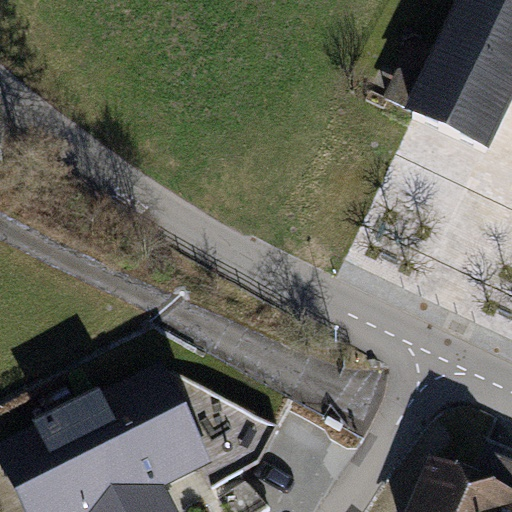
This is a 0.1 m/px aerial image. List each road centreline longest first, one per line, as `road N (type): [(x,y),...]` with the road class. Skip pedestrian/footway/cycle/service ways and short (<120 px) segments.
road 1 (track): [(398,424),(0,224)]
road 2 (residential): [(436,356),(209,240),(84,159)]
road 3 (residential): [(436,356),(341,511)]
